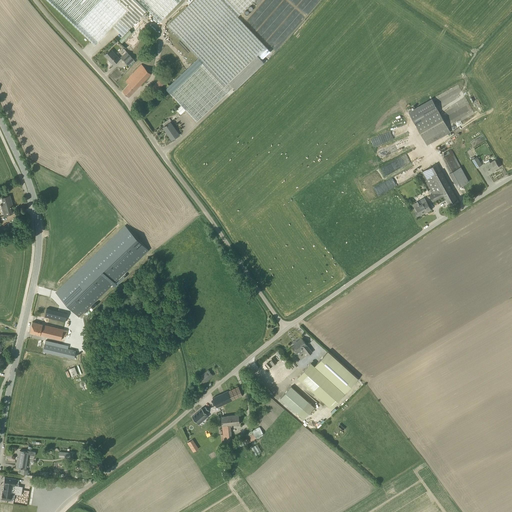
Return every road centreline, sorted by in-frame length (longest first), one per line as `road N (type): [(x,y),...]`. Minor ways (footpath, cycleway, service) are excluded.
road 1 (unclassified): [(284,328),(128,106),(35,0)]
road 2 (tertiary): [(0,441),(39,239),(34,200),(0,120)]
road 3 (unclassified): [(57,511),(284,328)]
road 4 (unclassified): [(284,328),(511,177)]
